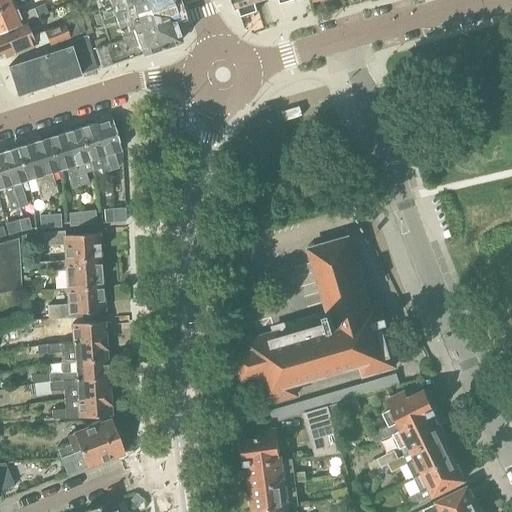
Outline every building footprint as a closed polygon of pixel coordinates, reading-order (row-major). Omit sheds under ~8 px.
[(0,0),(0,9),(15,3),(22,0),(0,0)] [(94,0),(98,10),(112,4),(113,6),(114,5),(115,8),(138,0),(94,0)] [(112,4),(98,10),(97,10),(109,43),(123,38),(122,36),(173,19),(177,17),(173,4),(171,0),(138,0),(115,8),(114,5),(113,6),(112,4)] [(233,0),(236,8),(238,7),(241,17),(258,11),(255,1),(258,0),(278,0),(280,4),(293,0),(233,0)] [(15,3),(0,9),(0,33),(49,13),(45,4),(20,15),(15,3)] [(28,25),(0,36),(0,52),(4,51),(7,58),(35,46),(36,48),(50,42),(52,46),(67,39),(85,32),(79,17),(61,25),(32,37),(28,25)] [(95,48),(101,68),(181,41),(173,19),(122,36),(123,38),(109,43),(95,48)] [(86,35),(69,41),(71,47),(9,67),(18,95),(97,69),(86,35)] [(112,118),(96,124),(110,171),(119,168),(114,153),(122,151),(112,118)] [(96,124),(80,129),(93,171),(101,169),(102,174),(110,171),(96,124)] [(86,173),(93,171),(80,129),(65,133),(79,176),(82,185),(89,183),(86,173)] [(65,133),(48,138),(59,171),(66,169),(72,188),(82,185),(79,176),(65,133)] [(59,171),(48,138),(34,143),(48,187),(49,197),(50,195),(58,192),(52,173),(59,171)] [(49,199),(49,197),(48,187),(34,143),(17,148),(28,181),(34,179),(41,201),(49,199)] [(17,148),(2,153),(16,195),(17,206),(17,208),(27,205),(21,183),(28,181),(17,148)] [(12,210),(17,208),(17,206),(16,195),(2,153),(0,153),(0,189),(5,187),(12,210)] [(302,180),(307,200),(323,196),(317,176),(302,180)] [(125,208),(113,209),(114,222),(126,221),(125,208)] [(104,210),(105,223),(114,222),(113,209),(104,210)] [(95,210),(80,212),(81,225),(97,224),(95,210)] [(69,226),(81,225),(80,212),(68,213),(69,226)] [(40,229),(53,228),(51,214),(39,215),(40,229)] [(61,214),(51,214),(53,228),(62,227),(61,214)] [(261,216),(254,218),(256,225),(263,223),(261,216)] [(28,217),(19,219),(24,231),(31,229),(28,217)] [(21,231),(24,231),(19,219),(5,224),(8,235),(21,231)] [(64,245),(65,261),(80,260),(100,259),(99,256),(102,256),(101,244),(99,244),(98,233),(65,236),(64,232),(43,234),(43,247),(64,245)] [(25,235),(19,236),(21,271),(27,271),(26,263),(27,263),(25,235)] [(348,238),(339,241),(310,249),(329,312),(273,328),(275,334),(245,342),(248,353),(236,356),(243,380),(260,375),(268,403),(294,396),(290,384),(361,364),(364,376),(395,366),(383,327),(388,325),(386,319),(384,319),(380,305),(378,306),(378,304),(372,306),(373,307),(369,308),(348,238)] [(18,239),(0,243),(0,265),(20,264),(18,239)] [(65,261),(27,263),(26,263),(27,271),(27,272),(28,272),(66,269),(67,289),(102,286),(101,280),(103,280),(102,268),(100,268),(100,259),(80,260),(65,261)] [(20,264),(0,265),(0,293),(22,289),(20,264)] [(42,306),(43,319),(58,318),(93,316),(93,312),(103,311),(102,300),(104,297),(104,292),(102,289),(102,286),(67,289),(68,304),(42,306)] [(19,339),(20,349),(27,348),(47,345),(105,341),(104,322),(93,322),(93,316),(58,318),(59,335),(46,336),(19,339)] [(105,341),(47,345),(27,348),(28,356),(48,353),(61,352),(61,362),(107,359),(105,341)] [(32,376),(33,384),(34,384),(42,383),(50,382),(52,382),(108,378),(107,359),(61,362),(62,373),(45,374),(32,376)] [(378,381),(381,391),(400,386),(397,376),(378,381)] [(65,399),(109,396),(108,378),(52,382),(50,382),(50,391),(64,390),(65,399)] [(43,395),(42,383),(34,384),(35,396),(43,395)] [(435,414),(436,415),(437,414),(426,391),(412,398),(411,396),(408,398),(406,393),(388,402),(391,409),(382,413),(389,426),(372,434),(373,435),(376,442),(376,443),(393,435),(435,414)] [(111,415),(109,396),(65,399),(66,418),(111,415)] [(361,409),(358,398),(328,406),(331,418),(361,409)] [(333,423),(331,418),(328,406),(303,414),(307,430),(333,423)] [(408,445),(412,452),(443,437),(440,430),(443,428),(436,415),(435,414),(393,435),(400,449),(408,445)] [(67,436),(70,444),(57,449),(61,458),(118,437),(111,420),(67,436)] [(342,454),(333,423),(307,430),(315,457),(342,454)] [(244,466),(246,466),(281,461),(277,432),(258,435),(258,438),(256,439),(257,441),(241,443),(242,449),(239,450),(241,465),(244,465),(244,466)] [(87,468),(124,454),(118,437),(61,458),(67,475),(74,472),(87,468)] [(408,465),(415,478),(456,457),(449,443),(446,444),(443,437),(412,452),(404,456),(404,457),(399,459),(388,465),(392,473),(408,465)] [(388,465),(399,459),(395,451),(377,459),(381,468),(388,465)] [(463,472),(456,457),(415,478),(421,491),(405,499),(409,508),(464,481),(461,473),(463,472)] [(293,460),(281,461),(246,466),(247,480),(251,480),(252,489),(296,483),(313,480),(312,471),(295,474),(293,460)] [(0,463),(0,490),(13,486),(14,485),(5,463),(0,463)] [(250,498),(251,511),(287,507),(297,506),(299,506),(296,483),(252,489),(253,498),(250,498)] [(347,488),(332,492),(334,500),(350,498),(347,488)] [(468,488),(419,511),(474,511),(482,509),(474,494),(472,496),(468,488)] [(118,511),(119,511),(117,505),(114,503),(114,504),(113,501),(83,511),(118,511)]
